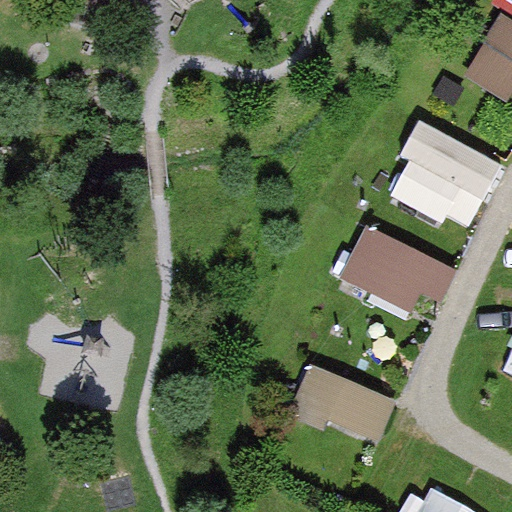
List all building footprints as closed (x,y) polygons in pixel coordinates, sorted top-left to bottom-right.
[(511,16),(503,13),(472,77),(511,96),(511,16)] [(482,229),(511,156),(511,152),(429,118),(397,194),(482,229)] [(429,288),(451,299),(467,267),(374,222),(348,278),(418,311),(429,288)] [(386,444),(404,397),(317,363),(299,411),(386,444)] [(488,511),(437,487),(424,511),(488,511)]
